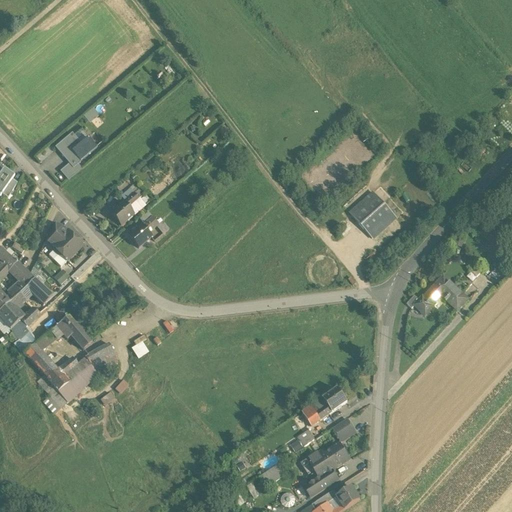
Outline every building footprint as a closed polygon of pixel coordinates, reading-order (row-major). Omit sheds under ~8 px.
[(85,117),(90,123),(100,115),(94,109),(85,117)] [(72,135),(55,149),(69,166),(72,170),(77,166),(97,150),(87,139),(80,145),(72,135)] [(81,171),(77,166),(72,170),(69,166),(60,173),(68,182),(81,171)] [(0,198),(2,195),(12,182),(14,178),(3,171),(3,172),(0,175),(0,198)] [(16,185),(12,182),(2,195),(7,199),(16,185)] [(128,190),(120,197),(124,202),(133,195),(128,190)] [(143,196),(138,190),(134,194),(139,199),(143,196)] [(395,217),(374,193),(350,215),(372,239),(395,217)] [(124,202),(123,203),(127,209),(139,199),(134,194),(133,195),(124,202)] [(139,199),(127,209),(134,216),(149,203),(143,196),(139,199)] [(123,203),(109,215),(120,227),(134,216),(127,209),(123,203)] [(147,212),(139,220),(143,225),(152,218),(147,212)] [(143,225),(141,227),(147,234),(156,227),(155,227),(158,225),(152,218),(143,225)] [(158,225),(155,227),(156,227),(162,235),(168,230),(162,222),(158,225)] [(67,235),(61,229),(52,225),(45,242),(50,243),(54,248),(67,235)] [(141,226),(128,237),(138,249),(151,238),(147,234),(141,227),(141,226)] [(54,248),(53,249),(53,253),(58,258),(62,258),(67,263),(82,248),(68,234),(67,235),(54,248)] [(24,251),(14,245),(11,250),(21,256),(24,251)] [(16,266),(0,251),(0,268),(0,269),(8,275),(16,266)] [(402,256),(398,252),(390,259),(394,264),(402,256)] [(58,258),(53,253),(49,257),(60,269),(67,263),(62,258),(58,258)] [(480,273),(472,265),(468,269),(476,277),(480,273)] [(16,266),(8,275),(19,286),(25,292),(34,283),(16,266)] [(54,279),(61,287),(70,280),(64,271),(54,279)] [(468,300),(443,277),(423,298),(432,306),(441,296),(445,300),(444,301),(446,302),(447,301),(457,311),(468,300)] [(34,283),(25,292),(31,299),(39,306),(42,310),(51,300),(34,283)] [(19,286),(8,297),(7,300),(11,305),(13,304),(18,299),(25,292),(19,286)] [(25,292),(18,299),(24,305),(31,299),(25,292)] [(419,300),(414,296),(406,304),(411,309),(414,306),(419,301),(419,300)] [(432,306),(423,298),(422,297),(419,300),(419,301),(414,306),(425,316),(433,308),(432,306)] [(0,315),(8,308),(0,298),(0,315)] [(18,299),(13,304),(19,310),(24,305),(18,299)] [(13,304),(9,308),(15,315),(19,310),(13,304)] [(8,308),(0,315),(0,324),(9,334),(10,333),(22,323),(15,315),(9,308),(8,308)] [(32,313),(23,321),(30,328),(38,319),(32,313)] [(59,326),(67,320),(61,313),(53,320),(59,326)] [(22,323),(10,333),(17,344),(28,336),(25,331),(30,328),(23,321),(22,323)] [(67,321),(59,328),(64,334),(72,327),(67,321)] [(72,327),(64,334),(65,335),(70,340),(82,354),(90,348),(72,327)] [(36,347),(32,351),(38,357),(55,344),(65,335),(64,334),(59,328),(36,347)] [(65,335),(55,344),(59,349),(70,340),(65,335)] [(28,336),(17,344),(18,345),(13,349),(21,360),(22,359),(32,351),(36,347),(28,336)] [(139,361),(150,354),(142,343),(132,351),(139,361)] [(56,376),(45,385),(55,396),(56,397),(89,370),(113,357),(108,348),(86,360),(87,360),(76,369),(70,363),(56,376)] [(32,351),(22,359),(42,382),(45,385),(56,376),(38,357),(32,351)] [(113,357),(89,370),(96,379),(104,373),(117,364),(113,357)] [(89,370),(56,397),(66,407),(72,402),(90,384),(96,379),(89,370)] [(104,373),(96,379),(99,384),(107,378),(104,373)] [(45,385),(42,382),(37,387),(49,401),(55,396),(45,385)] [(122,396),(129,386),(123,382),(116,391),(122,396)] [(338,389),(323,400),(332,413),(347,402),(338,389)] [(105,408),(115,400),(110,395),(101,403),(105,408)] [(56,397),(55,396),(49,401),(43,406),(53,417),(66,407),(56,397)] [(332,413),(323,400),(311,408),(320,421),(332,413)] [(320,421),(311,408),(302,414),(311,427),(320,421)] [(355,432),(347,420),(332,429),(341,441),(355,432)] [(298,438),(304,447),(314,441),(308,431),(298,438)] [(339,445),(321,457),(319,453),(307,460),(320,479),(320,480),(332,472),(349,461),(339,445)] [(279,465),(259,478),(266,489),(286,475),(279,465)] [(332,472),(320,480),(320,479),(305,489),(311,498),(338,481),(332,472)] [(360,501),(351,488),(337,497),(336,497),(337,498),(342,506),(343,507),(345,511),(360,501)] [(333,492),(313,505),(316,511),(320,508),(319,508),(326,504),(327,504),(337,498),(336,497),(337,497),(333,492)] [(337,498),(327,504),(331,511),(333,511),(340,507),(342,506),(337,498)]
